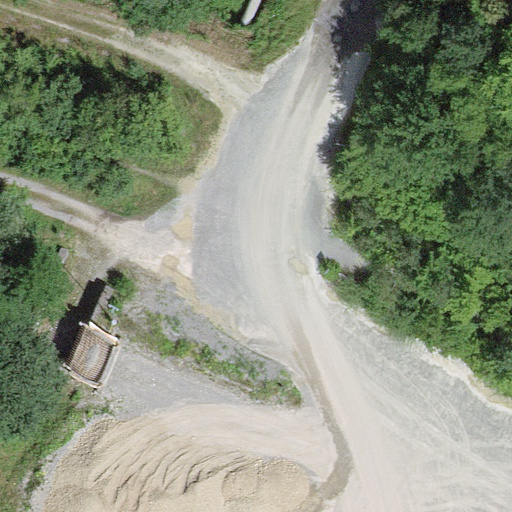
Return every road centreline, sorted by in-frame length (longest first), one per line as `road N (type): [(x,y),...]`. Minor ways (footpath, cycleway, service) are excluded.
road 1 (track): [(26,0),(303,95),(246,207),(207,261)]
road 2 (track): [(348,511),(387,434),(322,347),(207,261)]
road 3 (track): [(291,324),(511,430)]
road 4 (track): [(0,172),(207,261)]
